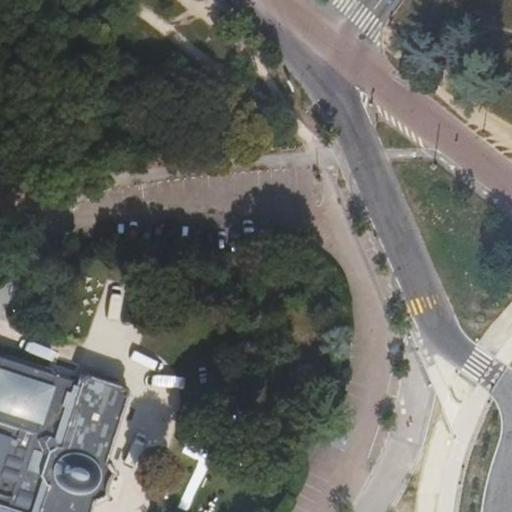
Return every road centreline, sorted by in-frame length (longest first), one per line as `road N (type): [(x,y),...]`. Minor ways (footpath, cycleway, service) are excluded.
road 1 (trunk): [(511,52),(247,511)]
road 2 (secondary): [(330,55),(440,331),(511,391)]
road 3 (trunk): [(350,511),(511,232)]
road 4 (secondary): [(511,191),(330,55)]
